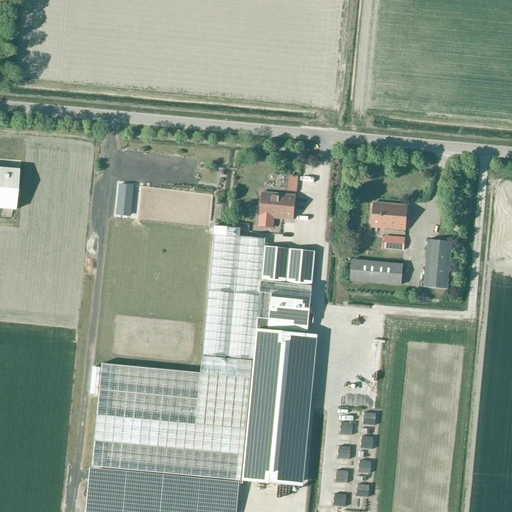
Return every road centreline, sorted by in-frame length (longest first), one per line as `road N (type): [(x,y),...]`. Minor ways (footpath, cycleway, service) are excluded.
road 1 (unclassified): [(511,157),(0,109)]
road 2 (track): [(115,120),(71,511)]
road 3 (track): [(320,511),(332,371),(322,302),(337,141)]
